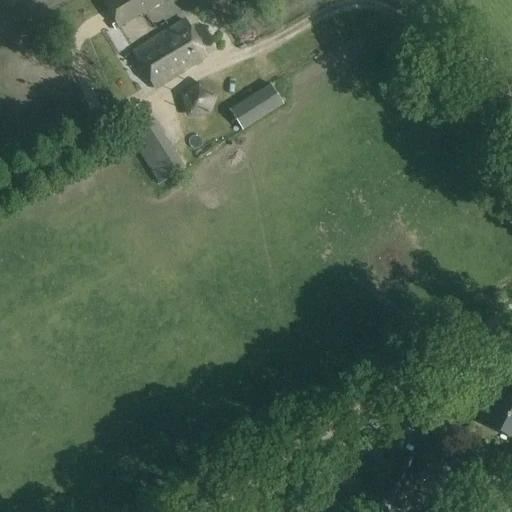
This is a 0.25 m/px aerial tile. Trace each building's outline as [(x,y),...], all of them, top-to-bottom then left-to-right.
[(165,0),(102,0),(115,23),(113,25),(115,30),(165,0)] [(159,36),(181,72),(206,56),(184,20),(159,36)] [(181,72),(159,36),(133,52),(156,88),(181,72)] [(284,104),(270,83),(229,109),(243,131),(284,104)] [(161,182),(184,167),(151,117),(128,132),(161,182)] [(511,380),(505,377),(484,420),(511,434),(511,380)] [(449,456),(434,448),(440,443),(429,428),(419,436),(427,446),(419,460),(394,447),(372,491),(407,509),(427,469),(439,475),(449,456)] [(498,485),(489,481),(482,494),(491,498),(498,485)]
